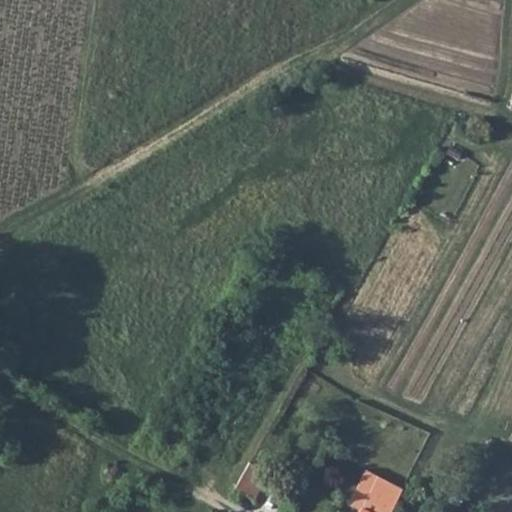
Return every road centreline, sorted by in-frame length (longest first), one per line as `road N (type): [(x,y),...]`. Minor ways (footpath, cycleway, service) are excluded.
road 1 (track): [(0,221),(236,90),(327,50),(386,0)]
road 2 (track): [(0,383),(223,511)]
